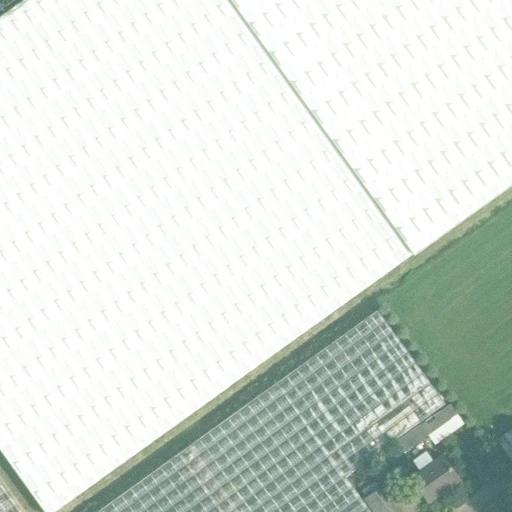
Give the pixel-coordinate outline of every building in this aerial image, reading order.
[(511,0),(25,0),(0,18),(0,454),(41,511),(56,511),(231,387),(230,386),(231,385),(412,256),(511,183),(511,0)] [(98,511),(370,511),(346,478),(418,425),(425,434),(439,425),(446,434),(460,424),(377,311),(98,511)] [(428,503),(460,481),(442,455),(433,462),(426,452),(413,460),(420,471),(411,477),(428,503)] [(0,511),(21,511),(0,482),(0,511)] [(372,511),(415,511),(418,510),(402,488),(391,495),(384,486),(364,500),(372,511)]
